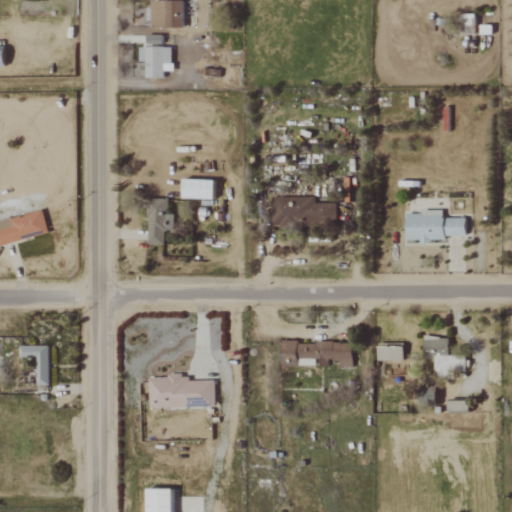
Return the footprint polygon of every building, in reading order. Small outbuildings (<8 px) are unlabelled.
[(182,27),(182,1),(150,1),(150,27),(182,27)] [(170,63),(170,47),(138,47),(138,61),(145,61),(145,77),(163,78),(163,63),(170,63)] [(212,199),(213,180),(181,179),(181,198),(212,199)] [(314,197),(270,198),(270,225),(336,224),(336,203),(314,203),(314,197)] [(0,245),(47,233),(41,210),(0,220),(0,245)] [(163,245),(163,231),(172,231),(172,215),(162,215),(162,210),(148,210),(147,244),(163,245)] [(465,218),(441,218),(441,213),(405,213),(405,240),(419,240),(419,241),(444,241),(444,236),(465,236),(465,218)] [(464,356),(447,356),(447,340),(423,339),(423,353),(434,353),(433,376),(452,377),(452,370),(464,370),(464,356)] [(351,367),(351,342),(280,342),(279,366),(327,366),(327,360),(338,360),(338,367),(351,367)] [(48,385),(47,345),(18,346),(18,358),(35,358),(35,386),(48,385)] [(402,346),(376,347),(376,361),(402,360),(402,346)] [(147,377),(148,409),(215,407),(214,380),(188,381),(188,375),(147,377)] [(468,411),(468,401),(447,400),(447,410),(468,411)] [(145,511),(170,511),(171,489),(145,489),(145,511)]
